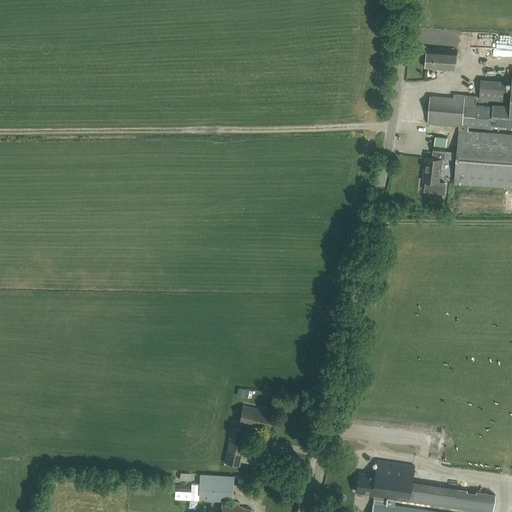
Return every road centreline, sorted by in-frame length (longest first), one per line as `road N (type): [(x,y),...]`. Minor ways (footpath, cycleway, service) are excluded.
road 1 (unclassified): [(309,511),(390,127),(402,0)]
road 2 (track): [(0,131),(390,127)]
